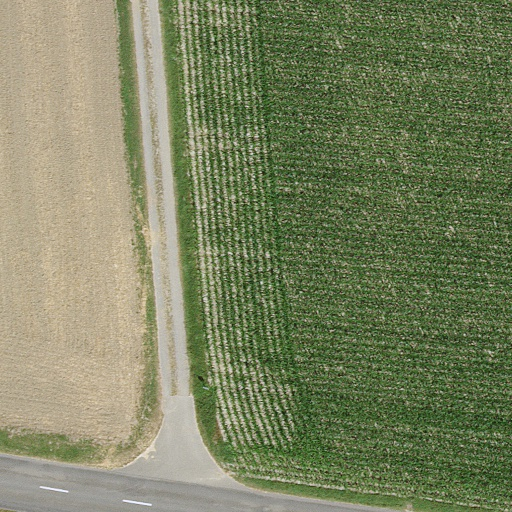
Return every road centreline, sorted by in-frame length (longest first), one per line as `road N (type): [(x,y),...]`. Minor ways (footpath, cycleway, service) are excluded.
road 1 (track): [(145,0),(182,500)]
road 2 (tertiary): [(0,467),(275,511)]
